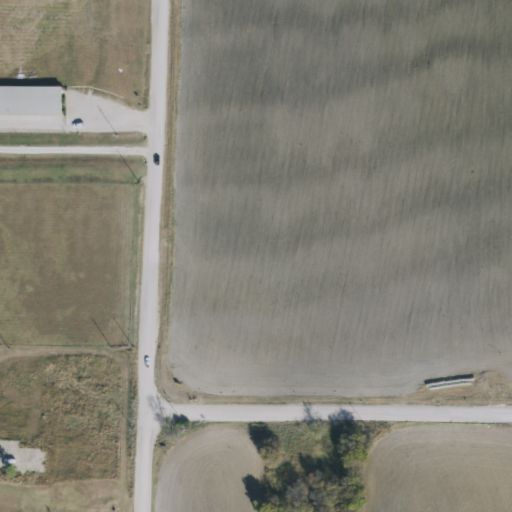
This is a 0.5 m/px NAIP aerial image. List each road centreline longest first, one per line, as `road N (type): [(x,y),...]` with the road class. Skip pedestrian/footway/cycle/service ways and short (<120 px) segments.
road 1 (tertiary): [(139,511),(159,0)]
road 2 (tertiary): [(148,412),(511,413)]
